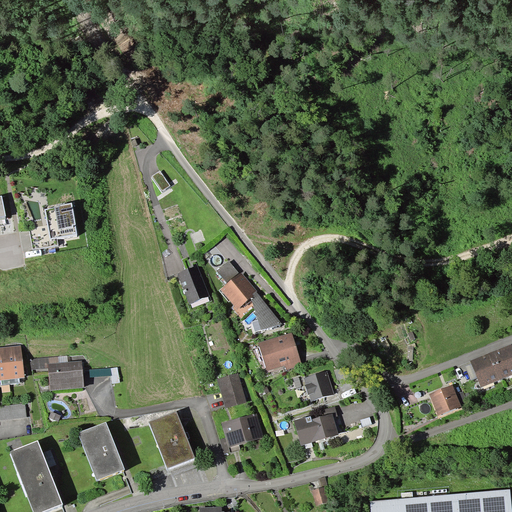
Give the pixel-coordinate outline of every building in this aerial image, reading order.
[(139,137),(132,140),(134,146),(142,143),(139,137)] [(171,186),(160,171),(151,177),(162,192),(171,186)] [(46,209),(51,240),(78,236),(73,205),(46,209)] [(216,272),(227,286),(240,275),(229,262),(216,272)] [(199,269),(180,275),(190,302),(208,296),(199,269)] [(258,293),(242,273),(240,275),(227,286),(221,291),(237,311),(258,293)] [(279,321),(257,294),(253,299),(264,336),(276,332),(279,321)] [(292,335),(261,344),(268,369),(299,360),(292,335)] [(511,373),(511,352),(509,346),(471,361),(480,386),(511,373)] [(19,348),(0,350),(0,378),(22,377),(19,348)] [(83,386),(80,362),(50,365),(52,389),(83,386)] [(110,369),(90,371),(90,379),(110,377),(110,369)] [(333,394),(327,373),(307,379),(313,400),(333,394)] [(245,400),(238,375),(221,380),(228,405),(245,400)] [(459,407),(451,387),(430,395),(437,415),(459,407)] [(25,404),(0,406),(0,421),(27,418),(25,404)] [(60,415),(51,412),(49,418),(58,421),(60,415)] [(196,461),(177,414),(151,424),(170,471),(196,461)] [(311,418),(297,423),(303,446),(338,435),(333,416),(312,422),(311,418)] [(262,437),(256,417),(226,426),(232,446),(262,437)] [(124,472),(106,426),(80,436),(98,482),(124,472)] [(49,511),(63,507),(37,444),(12,454),(35,511),(49,511)] [(326,489),(312,492),(316,508),(330,504),(326,489)] [(511,511),(511,500),(511,491),(371,504),(372,511),(511,511)]
